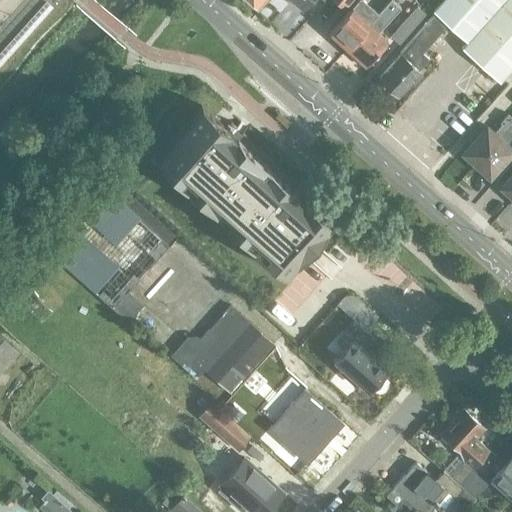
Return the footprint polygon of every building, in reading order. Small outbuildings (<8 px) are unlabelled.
[(44,0),(0,49),(0,63),(53,5),(47,0),(44,0)] [(293,0),(302,8),(309,0),(293,0)] [(329,32),(347,48),(389,0),(373,0),(368,5),(360,15),(351,7),(329,32)] [(393,0),(389,0),(347,48),(365,64),(387,39),(378,31),(386,21),(400,6),(393,0)] [(511,0),(441,0),(433,10),(468,41),(462,47),(499,80),(511,66),(511,0)] [(399,43),(426,13),(417,5),(390,35),(399,43)] [(399,94),(411,81),(414,84),(423,74),(420,71),(420,70),(419,68),(429,57),(422,51),(445,25),(432,14),(399,52),(401,53),(380,77),(399,94)] [(201,104),(154,157),(174,174),(188,186),(202,199),(238,231),(252,244),(266,257),(286,274),(303,254),(315,242),(332,222),(303,196),(292,186),(242,141),(231,131),(201,104)] [(292,121),(278,109),(273,115),(287,127),(292,121)] [(462,151),(476,163),(511,122),(511,117),(507,113),(499,121),(501,123),(493,131),(486,125),(462,151)] [(511,122),(476,163),(489,175),(511,148),(511,147),(505,142),(508,139),(509,140),(511,137),(511,122)] [(511,172),(501,185),(511,195),(511,172)] [(52,254),(112,307),(127,320),(132,314),(133,294),(127,290),(175,235),(117,183),(110,191),(109,190),(52,254)] [(230,304),(198,338),(195,336),(186,336),(170,354),(195,376),(203,367),(229,390),(273,341),(230,304)] [(351,337),(332,358),(345,369),(342,372),(355,383),(357,380),(368,390),(387,368),(365,349),(375,337),(353,317),(342,330),(351,337)] [(0,371),(18,350),(0,334),(0,371)] [(306,460),(341,421),(304,386),(269,425),(306,460)] [(107,396),(97,406),(110,418),(119,407),(107,396)] [(251,435),(211,400),(197,414),(238,450),(251,435)] [(488,447),(477,437),(485,428),(462,407),(440,432),(459,449),(463,460),(449,476),(457,483),(488,447)] [(509,495),(511,491),(511,451),(506,447),(498,456),(488,447),(457,483),(460,487),(472,497),(489,478),(509,495)] [(263,511),(283,491),(244,456),(220,483),(234,495),(230,500),(241,510),(246,506),(252,511),(263,511)] [(434,478),(414,460),(385,493),(397,503),(403,496),(421,511),(427,511),(446,492),(451,497),(453,496),(465,506),(472,497),(460,487),(457,483),(449,476),(441,470),(434,478)] [(74,511),(47,488),(40,496),(43,499),(38,505),(45,511),(74,511)] [(511,511),(511,491),(509,495),(510,496),(501,506),(507,511),(511,511)] [(202,511),(183,494),(170,509),(172,511),(202,511)]
